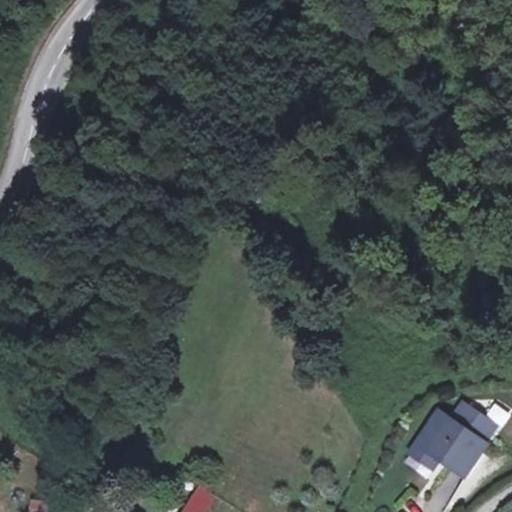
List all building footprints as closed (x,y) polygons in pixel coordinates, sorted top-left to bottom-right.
[(462,401),(450,419),(481,437),(491,419),(462,401)] [(419,444),(440,457),(465,473),(486,441),(481,437),(450,419),(439,412),(419,444)] [(432,472),(440,457),(419,444),(410,458),(432,472)] [(194,484),(181,511),(205,511),(214,492),(194,484)] [(31,499),(29,511),(51,511),(52,502),(31,499)]
